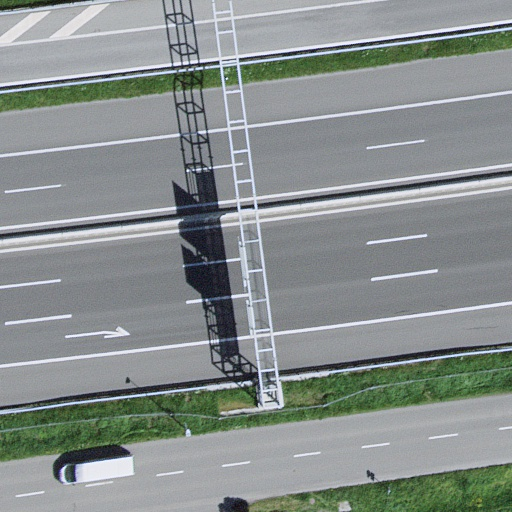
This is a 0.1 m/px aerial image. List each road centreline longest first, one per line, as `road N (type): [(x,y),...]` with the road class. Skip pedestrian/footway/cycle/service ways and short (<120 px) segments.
road 1 (secondary): [(0,499),(511,426)]
road 2 (motorway): [(511,124),(0,188)]
road 3 (motorway): [(0,303),(511,240)]
road 4 (motorway): [(490,0),(0,60)]
